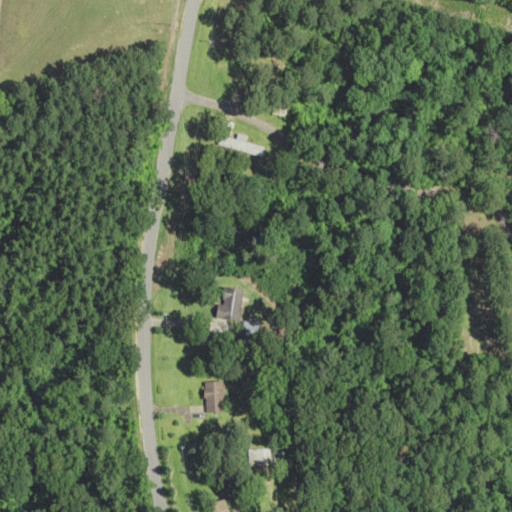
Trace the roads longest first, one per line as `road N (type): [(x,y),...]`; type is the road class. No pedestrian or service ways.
road 1 (tertiary): [(161,511),(142,311),(191,0)]
road 2 (residential): [(175,95),(252,118),(345,173),(477,204),(511,241)]
